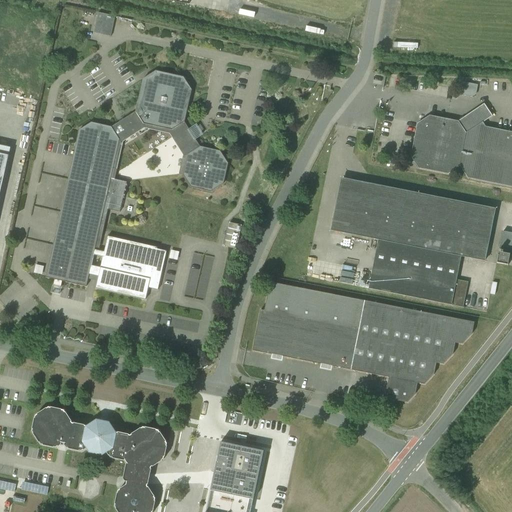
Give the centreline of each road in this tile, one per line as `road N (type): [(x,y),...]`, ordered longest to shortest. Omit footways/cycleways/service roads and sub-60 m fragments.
road 1 (residential): [(376,0),(363,68),(314,137),(258,253),(218,389)]
road 2 (residential): [(218,389),(0,345)]
road 3 (residential): [(410,463),(329,419),(218,389)]
road 4 (tertiary): [(410,463),(511,337)]
